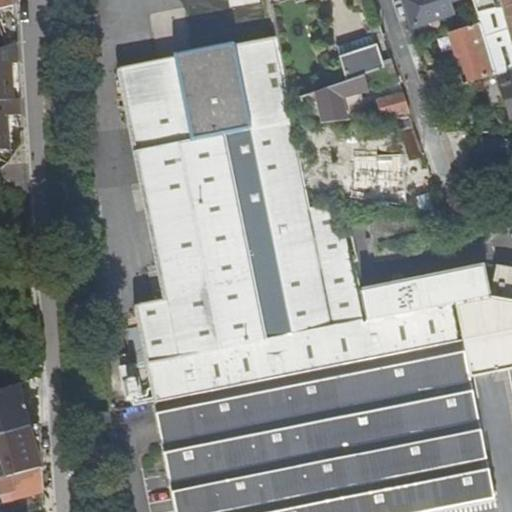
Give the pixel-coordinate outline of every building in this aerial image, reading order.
[(0,0),(0,10),(14,6),(11,0),(0,0)] [(402,0),(405,8),(408,16),(438,6),(454,0),(402,0)] [(511,0),(472,0),(478,14),(511,5),(511,0)] [(496,75),(511,70),(511,5),(478,14),(481,23),(496,75)] [(408,16),(411,26),(441,16),(438,6),(408,16)] [(411,26),(417,43),(448,34),(441,16),(411,26)] [(469,82),(496,75),(481,23),(450,33),(456,53),(462,56),(469,82)] [(146,355),(156,405),(462,344),(454,305),(449,306),(366,321),(342,204),(313,210),(309,191),(301,152),(296,127),(293,114),(291,102),(278,38),(114,69),(166,300),(138,306),(147,354),(146,355)] [(382,70),(385,69),(374,38),(355,43),(336,50),(339,59),(329,63),(337,86),(362,77),(382,70)] [(17,64),(16,46),(0,51),(0,101),(11,101),(8,65),(17,64)] [(400,84),(394,66),(385,69),(382,70),(387,87),(400,84)] [(427,71),(434,92),(463,84),(460,75),(443,79),(439,68),(427,71)] [(511,117),(511,70),(511,72),(511,79),(501,83),(511,117)] [(362,77),(337,86),(302,98),(305,111),(340,104),(339,100),(367,92),(362,77)] [(410,114),(404,95),(377,101),(383,117),(410,114)] [(0,151),(7,151),(5,117),(20,117),(19,100),(11,101),(0,101),(0,151)] [(377,101),(365,104),(368,119),(383,117),(377,101)] [(341,110),(340,104),(305,111),(308,126),(368,119),(365,104),(341,110)] [(479,131),(478,117),(451,117),(451,131),(479,131)] [(368,200),(407,205),(403,159),(372,161),(374,189),(385,188),(386,196),(381,196),(369,194),(368,200)] [(490,296),(490,287),(493,265),(478,267),(484,294),(485,297),(490,296)] [(511,299),(511,267),(493,265),(490,287),(490,296),(511,299)] [(484,294),(478,267),(361,290),(367,319),(484,294)] [(511,367),(511,299),(490,296),(485,297),(476,299),(457,304),(465,344),(471,375),(511,367)] [(493,485),(471,375),(465,344),(462,344),(156,405),(177,511),(445,511),(459,509),(496,502),(493,485)] [(119,369),(126,400),(141,396),(134,366),(119,369)] [(0,435),(27,427),(13,385),(0,389),(0,435)] [(40,423),(27,427),(0,435),(0,479),(42,468),(37,449),(41,448),(40,423)] [(44,491),(42,468),(0,479),(0,491),(1,495),(9,492),(11,500),(44,491)]
